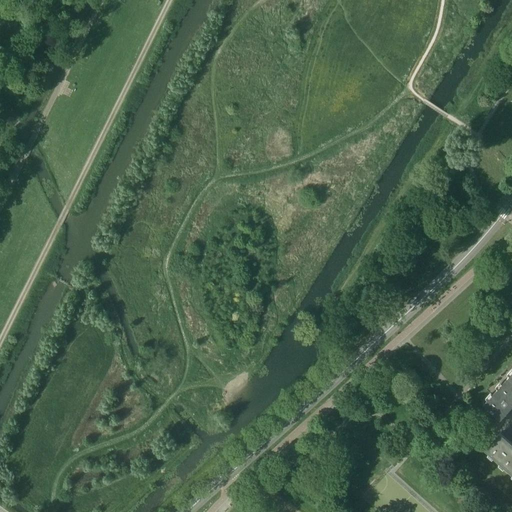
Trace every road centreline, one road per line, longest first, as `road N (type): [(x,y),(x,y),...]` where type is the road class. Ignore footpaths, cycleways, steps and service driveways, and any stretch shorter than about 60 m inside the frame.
road 1 (tertiary): [(187,511),(430,290),(511,200)]
road 2 (track): [(0,342),(170,0)]
